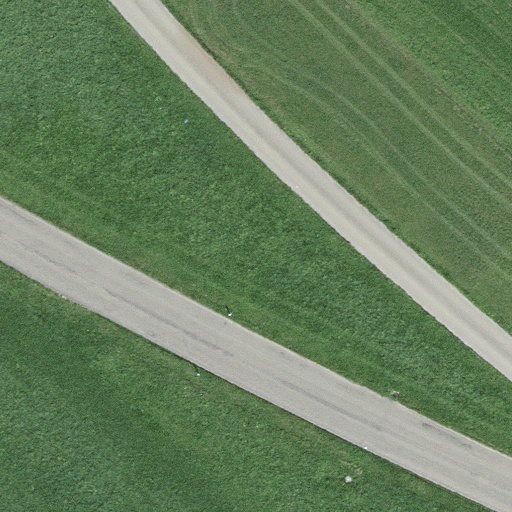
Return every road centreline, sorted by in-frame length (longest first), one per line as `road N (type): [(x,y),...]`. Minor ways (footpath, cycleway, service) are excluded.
road 1 (secondary): [(0,224),(336,402),(511,484)]
road 2 (residential): [(511,352),(315,178),(142,0)]
